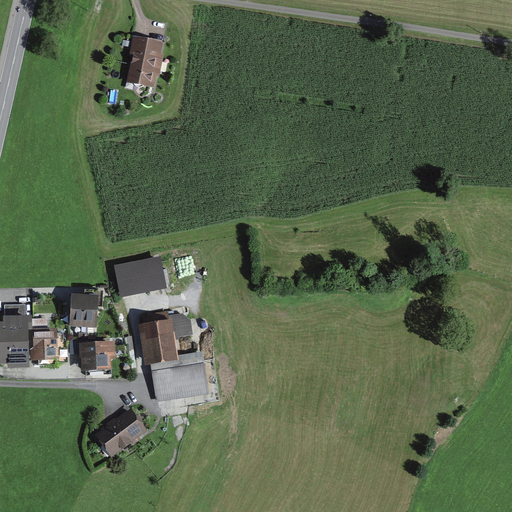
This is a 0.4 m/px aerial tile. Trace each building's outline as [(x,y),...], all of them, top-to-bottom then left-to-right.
[(123,85),(147,90),(156,48),(131,43),(123,85)] [(156,265),(112,272),(116,299),(161,292),(156,265)] [(94,300),(67,298),(65,330),(92,332),(94,300)] [(144,323),(138,324),(144,365),(151,364),(178,360),(178,355),(176,340),(172,319),(169,319),(168,315),(168,311),(143,314),(144,323)] [(172,319),(176,340),(179,339),(179,337),(193,335),(191,320),(182,314),(168,315),(169,319),(172,319)] [(0,367),(5,367),(5,372),(25,371),(22,321),(0,322),(0,367)] [(28,334),(30,364),(55,363),(54,333),(28,334)] [(80,347),(82,376),(107,374),(106,363),(111,363),(110,345),(80,347)] [(151,364),(157,402),(209,394),(203,352),(178,355),(178,360),(151,364)] [(105,460),(141,437),(129,418),(92,440),(105,460)]
